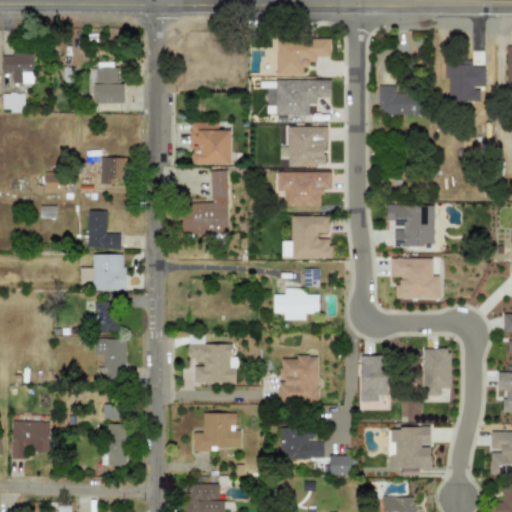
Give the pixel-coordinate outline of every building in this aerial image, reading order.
[(275,75),(301,75),(301,64),(314,64),(314,57),(329,57),(329,39),(273,39),(273,47),(275,47),(275,75)] [(0,54),(0,73),(11,73),(11,84),(31,83),(31,53),(0,54)] [(122,103),(122,81),(114,81),(114,68),(93,67),(92,103),(122,103)] [(329,80),(274,79),(274,115),(307,115),(307,102),(315,102),(315,97),(329,97),(329,80)] [(394,93),(394,85),(377,86),(378,115),(422,114),(421,92),(394,93)] [(1,94),(1,111),(22,110),(22,93),(1,94)] [(228,129),(216,130),(216,122),(188,122),(189,165),(229,164),(228,129)] [(325,126),(286,126),(286,165),(324,166),(325,126)] [(125,157),(98,157),(98,184),(112,184),(112,179),(125,179),(125,157)] [(208,171),(209,200),(182,200),(182,230),(226,229),(225,170),(208,171)] [(329,172),(273,171),(273,191),(282,191),(282,206),(320,206),(320,188),(329,188),(329,172)] [(55,173),(42,174),(43,194),(57,193),(55,173)] [(38,218),(54,218),(55,206),(39,205),(38,218)] [(432,245),(431,205),(384,205),(384,221),(392,221),(392,229),(392,246),(432,245)] [(104,211),(86,210),(85,249),(118,249),(118,233),(104,233),(104,211)] [(326,216),(289,216),(289,259),(329,259),(329,238),(316,238),(316,232),(327,232),(326,216)] [(289,241),(280,241),(280,257),(289,257),(289,241)] [(122,254),(90,254),(91,290),(123,290),(122,254)] [(430,258),(389,258),(388,276),(395,276),(395,298),(436,299),(437,275),(430,275),(430,258)] [(317,286),(317,269),(302,269),(302,286),(317,286)] [(282,320),(303,320),(303,313),(317,313),(316,294),(304,294),(304,288),(282,288),(282,294),(271,294),(271,313),(282,313),(282,320)] [(114,301),(85,302),(86,315),(95,315),(95,331),(115,330),(114,301)] [(511,353),(511,313),(501,313),(501,331),(507,332),(507,353),(511,353)] [(92,337),(92,355),(102,355),(101,379),(123,379),(124,338),(92,337)] [(230,343),(185,344),(186,363),(192,363),(192,384),(234,383),(233,356),(230,356),(230,343)] [(447,348),(421,348),(422,401),(448,400),(447,348)] [(359,355),(358,401),(375,401),(376,395),(384,395),(385,356),(359,355)] [(316,357),(277,357),(277,401),(316,402),(316,357)] [(511,371),(496,371),(495,390),(502,390),(501,410),(511,410),(511,371)] [(101,404),(102,418),(119,418),(119,403),(101,404)] [(238,447),(238,430),(233,430),(234,413),(201,412),(201,432),(192,432),(191,451),(214,451),(214,447),(238,447)] [(9,458),(24,458),(25,451),(47,451),(47,422),(10,421),(9,458)] [(123,465),(124,424),(105,423),(105,452),(100,451),(100,465),(123,465)] [(429,468),(428,426),(387,427),(388,468),(399,468),(400,476),(417,475),(417,469),(429,468)] [(279,428),(279,459),(320,458),(320,441),(311,441),(311,427),(279,428)] [(511,474),(511,431),(488,431),(488,474),(511,474)] [(348,455),(327,456),(327,464),(321,464),(322,474),(349,473),(348,455)] [(217,484),(184,483),(184,511),(222,511),(223,500),(217,500),(217,484)] [(511,511),(511,484),(498,485),(498,499),(493,499),(493,511),(511,511)] [(381,497),(381,511),(413,511),(413,496),(381,497)]
